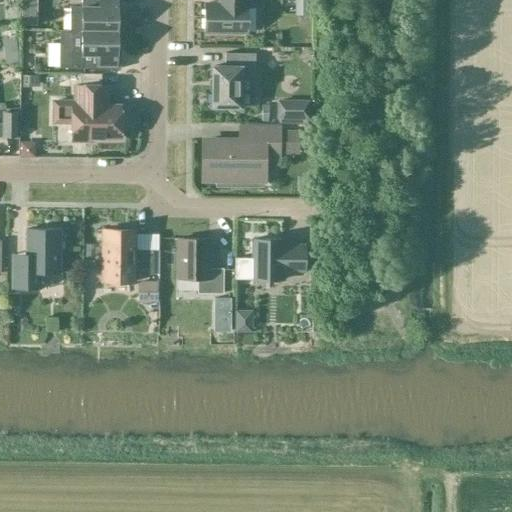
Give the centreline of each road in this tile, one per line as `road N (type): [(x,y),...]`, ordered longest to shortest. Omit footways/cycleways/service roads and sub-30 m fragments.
road 1 (track): [(453,0),(450,325)]
road 2 (residential): [(155,175),(157,0)]
road 3 (residential): [(305,209),(185,209),(155,187),(155,175)]
road 4 (residential): [(155,175),(0,174)]
